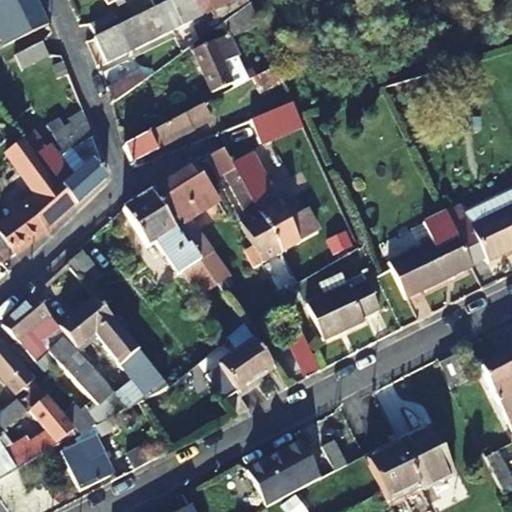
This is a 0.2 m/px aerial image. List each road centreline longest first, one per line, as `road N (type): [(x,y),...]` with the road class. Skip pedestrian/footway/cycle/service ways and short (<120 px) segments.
road 1 (residential): [(105,511),(511,306)]
road 2 (residential): [(0,295),(122,171),(53,0)]
